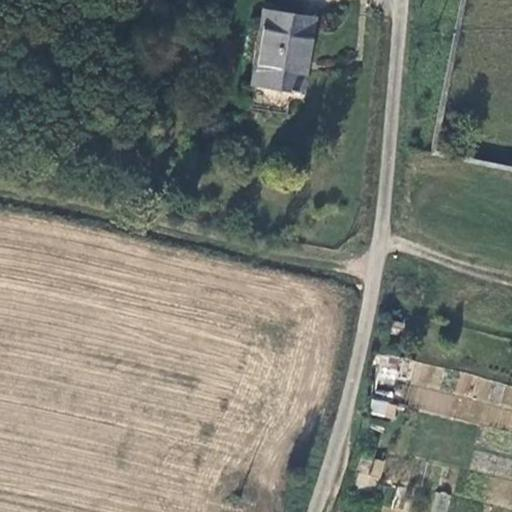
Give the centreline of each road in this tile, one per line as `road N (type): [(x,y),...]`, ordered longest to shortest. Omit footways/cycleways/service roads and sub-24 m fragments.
road 1 (unclassified): [(319,511),(377,273),(402,0)]
road 2 (track): [(377,273),(0,192)]
road 3 (track): [(382,241),(511,279)]
